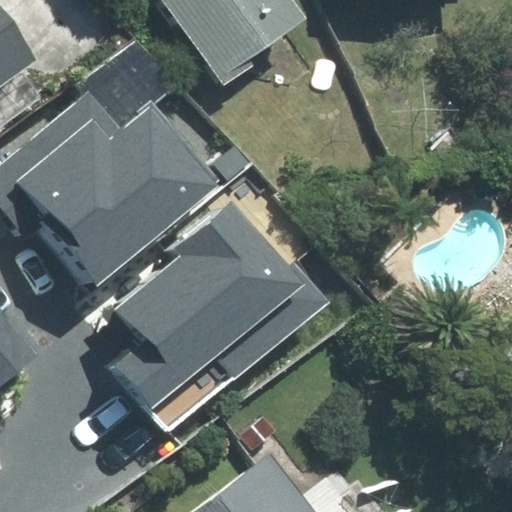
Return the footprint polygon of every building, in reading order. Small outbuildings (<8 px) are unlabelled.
[(246,58),(304,18),(290,0),(164,0),(224,85),(252,66),(246,58)] [(0,94),(2,93),(0,90),(0,83),(32,60),(0,15),(0,94)] [(87,93),(0,167),(0,208),(24,236),(37,225),(93,290),(218,183),(151,106),(121,132),(87,93)] [(511,110),(470,119),(477,151),(511,143),(511,110)] [(116,310),(141,340),(111,365),(151,413),(216,360),(233,380),(329,302),(294,261),(289,265),(234,199),(176,247),(183,255),(116,310)] [(0,388),(29,365),(0,330),(0,431),(3,430),(0,426),(0,410),(0,409),(0,388)] [(318,511),(270,451),(193,511),(318,511)]
